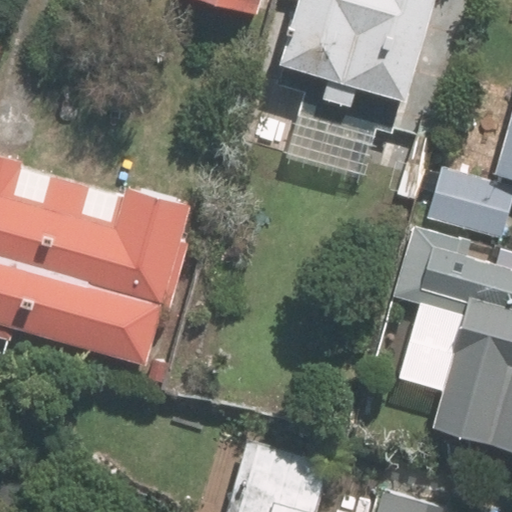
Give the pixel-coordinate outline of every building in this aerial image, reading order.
[(221,0),(255,9),(257,0),(221,0)] [(294,0),(278,60),(406,96),(432,0),(294,0)] [(511,107),(493,171),(511,177),(511,107)] [(0,318),(145,360),(188,208),(0,155),(0,318)] [(505,194),(434,174),(421,219),(493,239),(505,194)] [(462,312),(430,422),(511,446),(511,247),(414,219),(393,292),(462,312)] [(494,511),(497,503),(247,432),(224,511),(494,511)]
